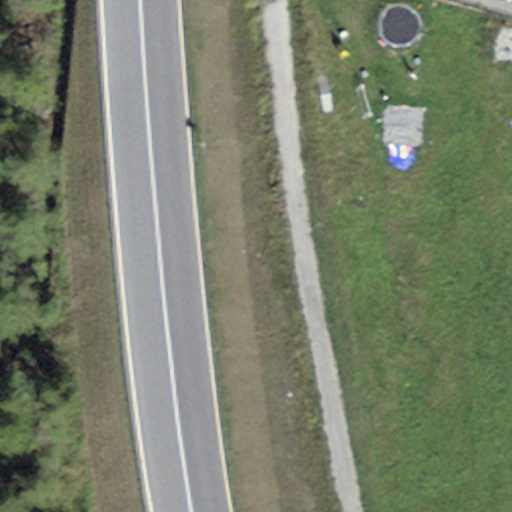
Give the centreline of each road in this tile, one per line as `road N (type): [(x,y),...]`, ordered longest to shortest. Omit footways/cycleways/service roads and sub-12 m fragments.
road 1 (track): [(268,0),(351,511)]
road 2 (secondary): [(137,0),(164,335),(190,511)]
